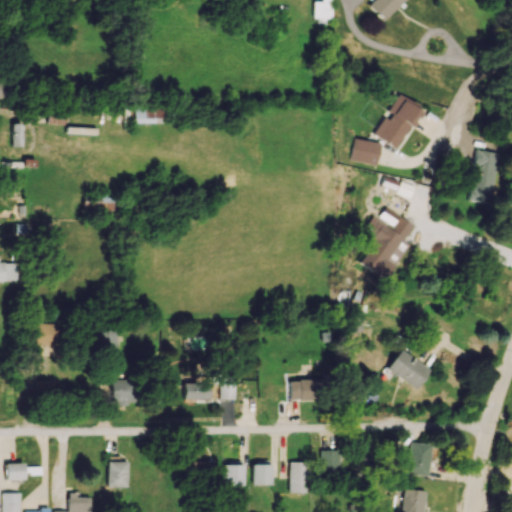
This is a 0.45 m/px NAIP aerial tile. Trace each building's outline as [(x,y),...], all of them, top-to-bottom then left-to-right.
[(331,0),(320,0),(320,1),(311,1),(311,18),(331,18),(331,0)] [(401,0),(371,0),(366,5),(380,20),(401,0)] [(373,135),(395,148),(419,109),(396,94),(387,110),(388,110),(373,135)] [(131,122),(163,123),(164,105),(131,104),(131,122)] [(62,124),(62,111),(45,110),(45,124),(62,124)] [(10,146),(21,146),(20,123),(10,123),(10,146)] [(378,143),(353,137),(348,159),(373,165),(378,143)] [(466,200),(488,203),(496,153),(474,149),(470,171),(466,200)] [(114,196),(81,194),(80,212),(113,213),(114,196)] [(411,224),(383,207),(376,218),(371,215),(361,231),(374,239),(360,263),(385,279),(406,245),(401,242),(411,224)] [(0,262),(0,280),(14,281),(14,262),(0,262)] [(362,330),(361,309),(350,309),(351,331),(362,330)] [(57,323),(35,323),(35,345),(56,345),(57,323)] [(116,330),(97,329),(97,354),(107,355),(107,361),(115,361),(116,330)] [(385,370),(416,388),(428,368),(397,350),(385,370)] [(233,399),(234,377),(218,376),(218,398),(233,399)] [(133,404),(132,378),(109,379),(110,404),(133,404)] [(287,380),(287,400),(315,400),(314,379),(287,380)] [(36,394),(51,394),(52,380),(36,380),(36,394)] [(183,398),(208,398),(207,381),(182,382),(183,398)] [(426,475),(428,443),(407,442),(406,474),(426,475)] [(337,471),(337,449),(318,449),(318,472),(337,471)] [(125,487),(126,461),(106,461),(105,487),(125,487)] [(188,478),(213,477),(212,461),(188,462),(188,478)] [(250,462),(250,484),(268,484),(268,461),(250,462)] [(287,492),(305,492),(306,462),(287,461),(287,492)] [(3,463),(4,480),(23,479),(22,463),(3,463)] [(221,465),(222,486),(242,485),(242,464),(221,465)] [(421,511),(423,491),(402,489),(399,511),(421,511)] [(18,511),(18,493),(0,492),(0,511),(18,511)] [(50,511),(89,511),(90,496),(66,496),(66,511),(51,510),(50,511)]
